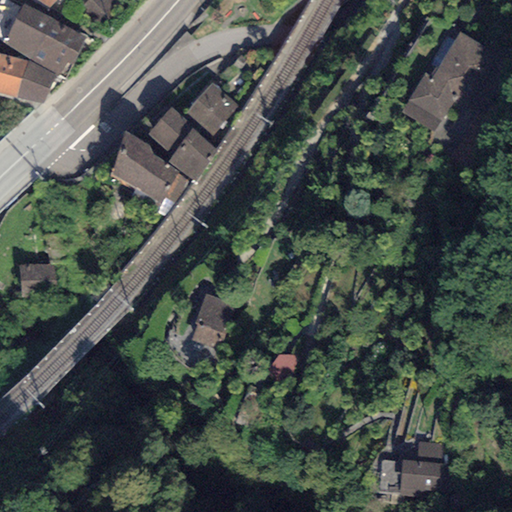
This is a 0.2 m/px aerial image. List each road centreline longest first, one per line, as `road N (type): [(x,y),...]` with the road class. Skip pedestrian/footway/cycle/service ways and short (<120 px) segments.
road 1 (residential): [(50,131),(74,150),(89,149),(205,50),(307,32),(354,0)]
road 2 (secondary): [(50,131),(178,0)]
